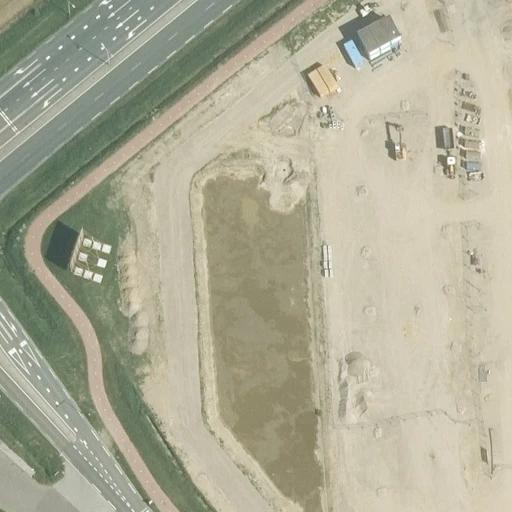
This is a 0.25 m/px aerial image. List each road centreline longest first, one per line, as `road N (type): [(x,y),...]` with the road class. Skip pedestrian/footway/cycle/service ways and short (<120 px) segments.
road 1 (primary): [(0,179),(219,0)]
road 2 (unclassified): [(107,477),(0,314)]
road 3 (primary): [(142,0),(0,114)]
road 4 (unclassified): [(0,373),(107,477)]
